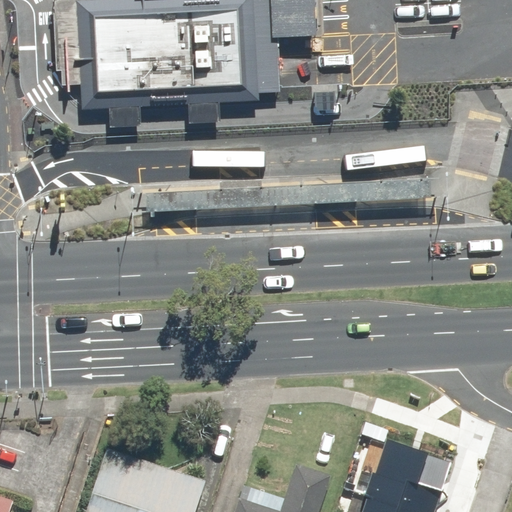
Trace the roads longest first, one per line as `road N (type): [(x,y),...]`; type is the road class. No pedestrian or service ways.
road 1 (primary): [(0,279),(511,256)]
road 2 (primary): [(434,328),(0,349)]
